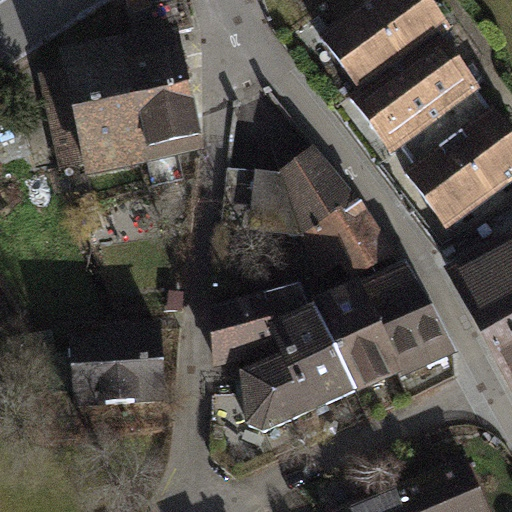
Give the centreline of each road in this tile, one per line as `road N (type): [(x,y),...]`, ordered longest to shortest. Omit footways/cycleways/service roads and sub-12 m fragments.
road 1 (residential): [(511,435),(373,194),(231,11)]
road 2 (residential): [(231,11),(197,436),(178,511)]
